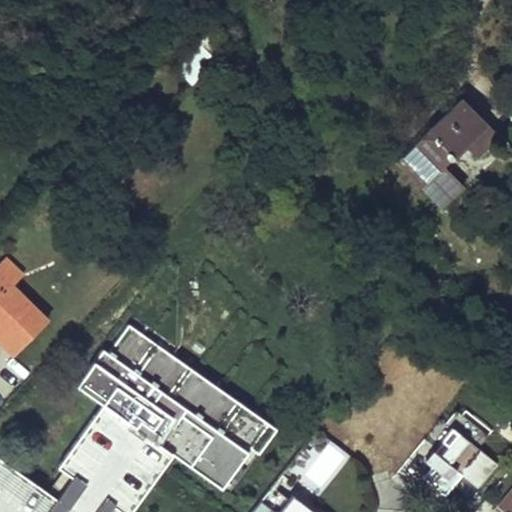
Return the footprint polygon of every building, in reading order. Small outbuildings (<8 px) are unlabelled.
[(511,133),(480,97),(413,160),(457,206),(480,184),(461,164),(483,143),(494,156),(511,138),(511,133)] [(0,273),(0,340),(9,349),(42,315),(0,273)] [(439,445),(420,434),(394,478),(448,510),(465,480),(479,489),(500,454),(451,425),(439,445)] [(138,486),(145,500),(157,487),(153,479),(138,486)] [(511,511),(511,482),(497,504),(506,510),(504,511),(511,511)] [(322,511),(293,491),(279,511),(262,499),(252,511),(322,511)]
